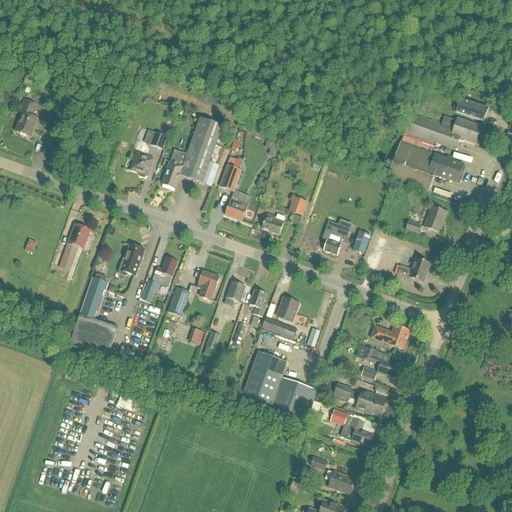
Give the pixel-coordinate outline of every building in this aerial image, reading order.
[(26,78),(25,84),(31,86),(32,80),(33,79),(27,77),(26,78)] [(60,93),(58,97),(65,100),(67,93),(61,90),(60,93)] [(32,138),(38,119),(34,117),(38,106),(25,101),(20,113),(22,114),(16,133),(32,138)] [(484,123),(488,111),(484,109),(461,101),(456,114),(480,122),(484,123)] [(446,128),(411,116),(405,133),(435,144),(456,151),(460,139),(476,145),(482,129),(458,121),(450,118),(446,128)] [(212,188),(225,150),(216,147),(223,128),(201,120),(188,156),(175,152),(171,163),(170,163),(162,186),(176,191),(181,177),(212,188)] [(402,141),(432,152),(435,144),(405,133),(402,141)] [(164,151),(168,139),(155,134),(150,146),(164,151)] [(435,156),(401,144),(389,179),(429,193),(435,177),(457,185),(464,166),(435,156)] [(148,178),(154,161),(137,155),(131,171),(140,175),(139,176),(140,178),(144,179),(146,179),(147,177),(148,178)] [(228,167),(220,189),(234,194),(242,172),(237,170),(240,162),(231,159),(228,167)] [(252,199),(236,193),(234,196),(233,196),(225,217),(243,223),(252,199)] [(289,213),(303,218),(308,204),(294,199),(289,213)] [(440,234),(447,214),(432,209),(425,229),(440,234)] [(276,219),(267,216),(262,231),(280,237),(285,223),(284,223),(285,219),(277,216),(276,219)] [(340,227),(335,225),(326,233),(323,240),(327,244),(324,253),(337,257),(341,246),(345,248),(350,234),(353,225),(342,221),(340,227)] [(419,235),(422,228),(409,223),(406,231),(419,235)] [(84,250),(91,232),(75,226),(68,245),(84,250)] [(359,233),(353,251),(364,255),(371,237),(359,233)] [(376,254),(382,239),(376,237),(370,252),(376,254)] [(67,245),(59,269),(70,274),(79,249),(67,245)] [(145,251),(145,248),(139,246),(137,249),(130,246),(127,254),(126,253),(119,274),(131,279),(131,276),(136,278),(145,252),(145,251)] [(143,301),(146,302),(151,304),(155,293),(158,294),(161,286),(169,289),(178,263),(167,260),(163,272),(158,271),(155,278),(156,278),(154,284),(150,282),(143,301)] [(424,284),(431,265),(416,260),(413,271),(401,267),(398,277),(409,281),(410,279),(424,284)] [(216,292),(220,279),(203,273),(197,289),(202,291),(200,299),(211,303),(215,291),(216,292)] [(107,292),(110,284),(93,279),(81,316),(95,321),(98,313),(99,314),(104,300),(103,299),(105,292),(107,292)] [(240,304),(246,288),(233,283),(225,306),(232,308),(234,302),(240,304)] [(182,319),(192,295),(177,289),(168,314),(182,319)] [(262,319),(265,312),(267,306),(264,305),(267,296),(255,291),(250,307),(256,309),(254,316),(262,319)] [(105,305),(116,308),(118,302),(107,299),(105,305)] [(293,322),(299,306),(285,301),(279,317),(293,322)] [(282,337),(286,326),(266,319),(262,329),(282,337)] [(107,362),(117,334),(79,321),(70,349),(107,362)] [(239,350),(246,327),(240,325),(232,348),(239,350)] [(295,340),(306,342),(308,328),(297,327),(295,340)] [(404,352),(411,332),(395,327),(392,334),(375,328),(371,340),(404,352)] [(316,346),(320,333),(312,330),(308,343),(316,346)] [(216,352),(222,337),(212,334),(207,348),(216,352)] [(200,352),(202,339),(195,337),(192,351),(200,352)] [(363,361),(366,352),(360,350),(356,359),(363,361)] [(368,350),(364,361),(381,367),(378,374),(394,380),(399,368),(389,364),(391,359),(368,350)] [(313,391),(290,383),(291,379),(284,376),(288,365),(259,354),(240,406),(311,432),(314,423),(307,421),(318,390),(314,388),(313,391)] [(358,376),(357,379),(374,384),(378,373),(364,369),(361,377),(358,376)] [(348,404),(357,407),(355,411),(367,415),(368,413),(381,417),(386,401),(362,393),(361,396),(352,393),(353,391),(338,386),(334,396),(349,401),(348,404)] [(344,427),(348,415),(335,411),(333,416),(326,413),(325,418),(332,420),(331,423),(344,427)] [(370,449),(374,437),(362,432),(365,424),(348,418),(341,439),(352,443),(370,449)] [(137,447),(138,439),(130,438),(129,446),(137,447)] [(325,473),(328,465),(313,460),(311,468),(325,473)] [(351,497),(357,482),(335,474),(329,489),(351,497)] [(338,507),(325,502),(321,511),(315,511),(310,510),(309,511),(345,511),(347,509),(338,506),(338,507)]
